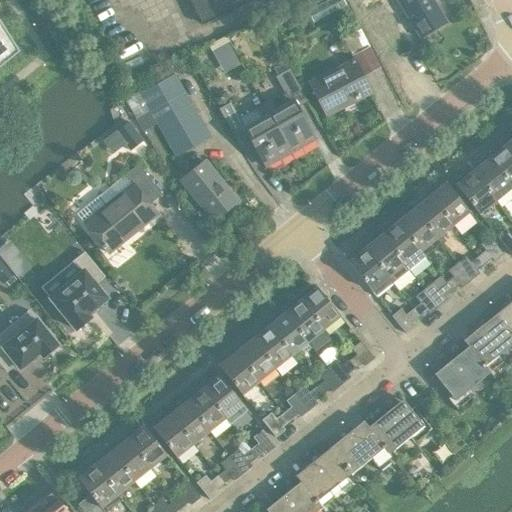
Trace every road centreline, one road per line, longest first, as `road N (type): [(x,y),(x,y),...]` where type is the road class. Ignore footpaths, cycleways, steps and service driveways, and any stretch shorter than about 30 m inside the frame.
road 1 (residential): [(0,471),(297,229)]
road 2 (residential): [(297,229),(511,53)]
road 3 (residential): [(211,511),(403,353)]
road 4 (residential): [(403,353),(297,229)]
road 5 (residential): [(403,353),(511,269)]
